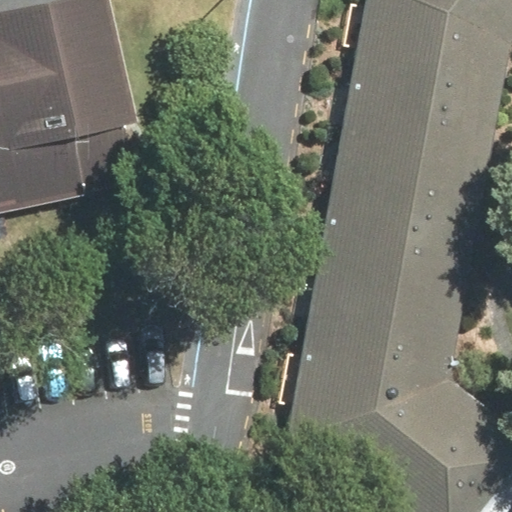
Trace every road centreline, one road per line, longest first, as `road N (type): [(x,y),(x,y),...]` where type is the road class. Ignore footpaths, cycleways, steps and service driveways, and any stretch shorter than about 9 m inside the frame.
road 1 (residential): [(277,0),(218,340),(217,415)]
road 2 (residential): [(217,415),(0,479)]
